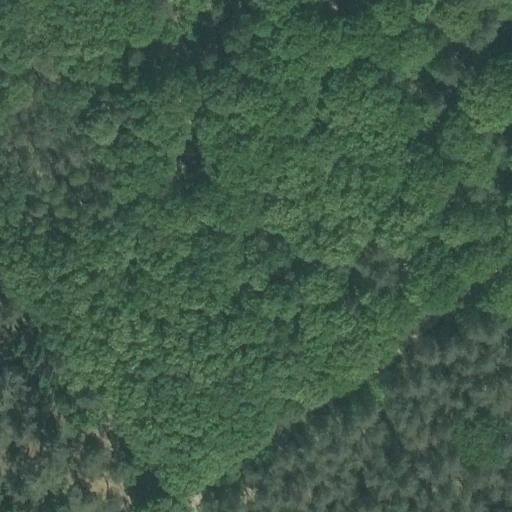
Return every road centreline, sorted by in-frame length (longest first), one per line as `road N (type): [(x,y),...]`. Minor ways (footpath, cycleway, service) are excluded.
road 1 (track): [(511,244),(181,479),(120,406),(0,496)]
road 2 (unknown): [(120,406),(0,238)]
